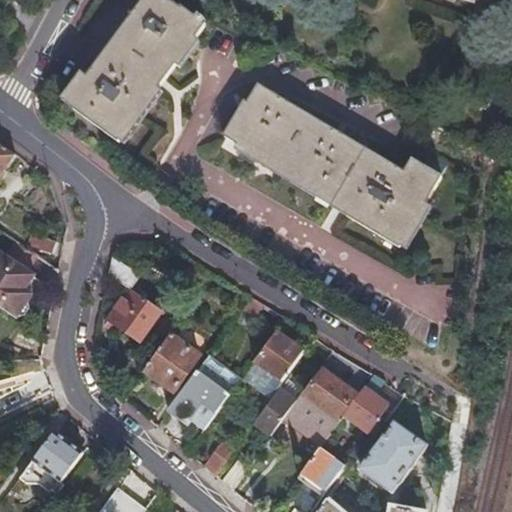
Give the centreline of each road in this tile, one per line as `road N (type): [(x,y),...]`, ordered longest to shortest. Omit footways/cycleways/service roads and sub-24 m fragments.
road 1 (residential): [(99,192),(67,347),(71,378),(219,511)]
road 2 (residential): [(99,192),(153,216),(400,372)]
road 3 (residential): [(67,0),(1,111)]
road 4 (residential): [(1,111),(65,156),(99,192)]
